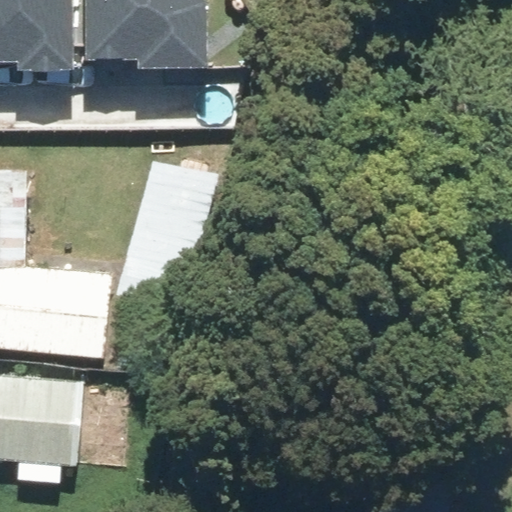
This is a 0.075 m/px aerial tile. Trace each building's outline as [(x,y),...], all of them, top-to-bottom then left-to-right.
[(0,0),(0,44),(25,44),(25,57),(80,57),(80,0),(0,0)] [(92,0),(92,43),(143,43),(143,56),(207,56),(207,0),(92,0)] [(117,360),(172,373),(220,178),(151,161),(116,299),(131,303),(117,360)] [(0,351),(105,357),(110,271),(22,266),(27,177),(0,175),(0,351)] [(80,380),(0,374),(0,468),(74,474),(80,380)] [(450,511),(457,485),(371,465),(360,511),(450,511)]
